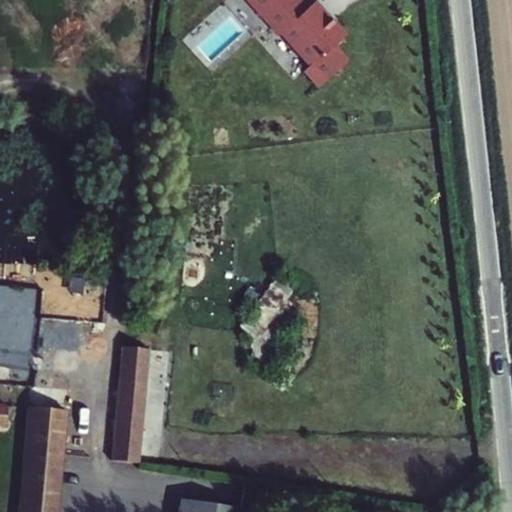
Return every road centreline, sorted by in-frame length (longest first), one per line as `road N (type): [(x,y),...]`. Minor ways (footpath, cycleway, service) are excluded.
road 1 (residential): [(461,0),(511,478)]
road 2 (unknown): [(336,511),(124,478)]
